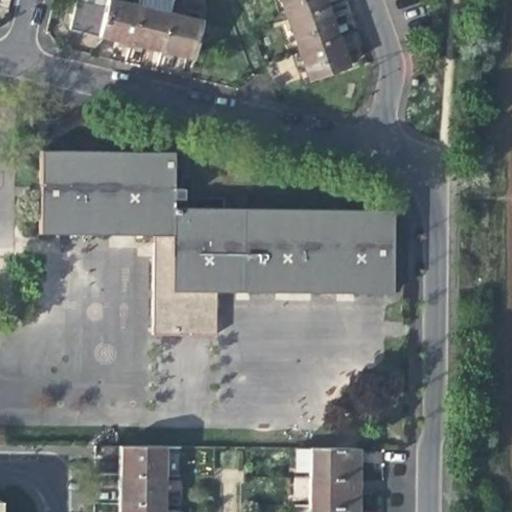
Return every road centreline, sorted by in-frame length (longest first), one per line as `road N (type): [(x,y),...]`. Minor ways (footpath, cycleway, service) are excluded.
road 1 (residential): [(14,59),(374,146)]
road 2 (residential): [(428,511),(430,184)]
road 3 (residential): [(365,0),(389,66),(374,146)]
